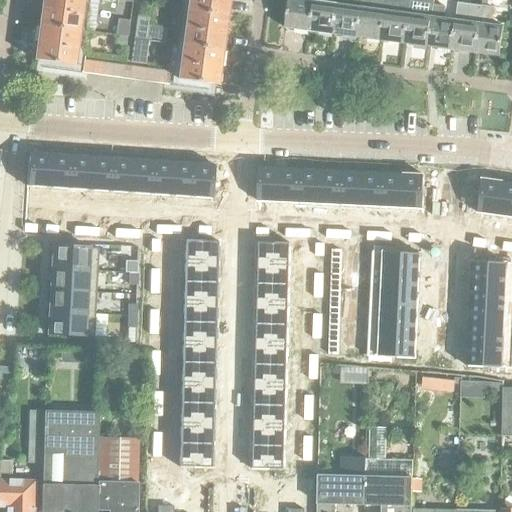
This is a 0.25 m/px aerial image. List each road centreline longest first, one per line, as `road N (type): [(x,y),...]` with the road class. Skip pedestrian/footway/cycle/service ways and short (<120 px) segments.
road 1 (residential): [(226,511),(242,141)]
road 2 (residential): [(511,155),(242,141)]
road 3 (residential): [(511,89),(255,53)]
road 4 (residential): [(242,141),(18,120)]
road 5 (residential): [(0,261),(18,120)]
